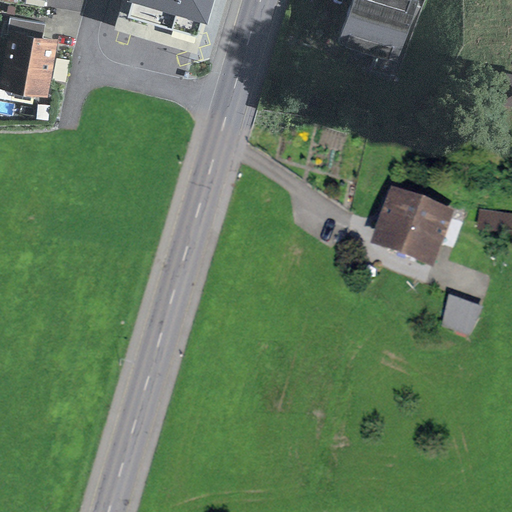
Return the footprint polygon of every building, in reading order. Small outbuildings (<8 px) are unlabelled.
[(131,0),(128,13),(196,32),(205,0),(131,0)] [(353,0),(343,31),(394,48),(410,0),(353,0)] [(5,85),(45,91),(53,42),(13,36),(5,85)] [(511,74),(500,72),(496,98),(511,100),(511,74)] [(394,200),(376,248),(427,267),(445,219),(394,200)] [(511,217),(480,213),(477,230),(511,234),(511,217)] [(451,283),(441,320),(471,329),(482,291),(451,283)]
